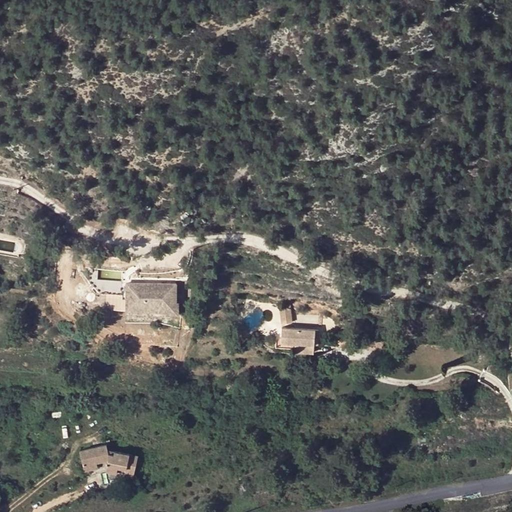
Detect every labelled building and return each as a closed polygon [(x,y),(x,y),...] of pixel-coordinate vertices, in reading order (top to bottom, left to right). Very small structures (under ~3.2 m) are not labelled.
[(176,284),(127,283),(126,310),(167,310),(167,302),(175,302),(176,284)] [(290,308),(280,309),(282,324),(292,323),(290,308)] [(318,330),(281,327),(280,342),(295,343),(303,343),(303,352),(313,353),(314,344),(314,339),(318,339),(318,330)] [(303,343),(295,343),(294,351),(303,352),(303,343)] [(504,370),(489,364),(486,371),(500,377),(504,370)] [(108,453),(108,449),(107,445),(80,451),(83,465),(96,462),(104,461),(108,460),(107,464),(105,465),(106,470),(116,472),(117,471),(124,473),(124,476),(123,477),(132,480),(138,456),(114,450),(113,454),(108,453)] [(96,462),(83,465),(84,471),(98,468),(96,462)] [(0,487),(0,499),(11,497),(8,486),(0,487)]
